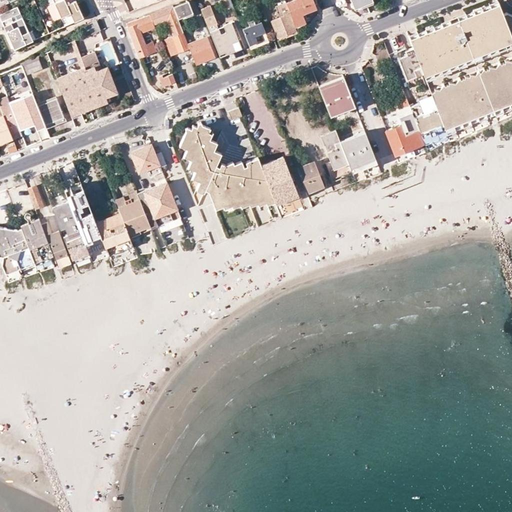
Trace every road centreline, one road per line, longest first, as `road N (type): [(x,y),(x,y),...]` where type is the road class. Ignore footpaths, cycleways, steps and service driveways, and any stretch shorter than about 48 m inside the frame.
road 1 (tertiary): [(151,111),(320,46)]
road 2 (tertiary): [(151,111),(0,171)]
road 3 (residential): [(105,0),(151,111)]
